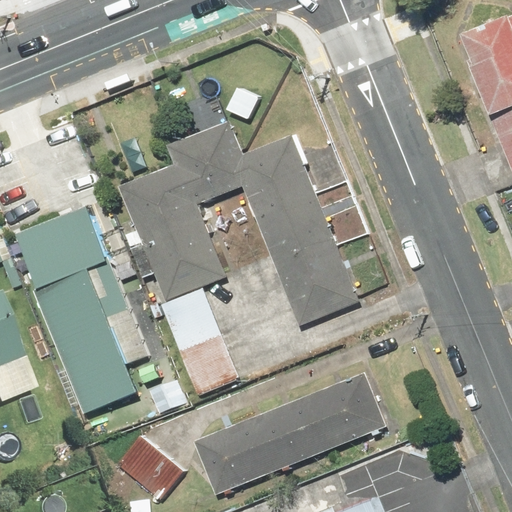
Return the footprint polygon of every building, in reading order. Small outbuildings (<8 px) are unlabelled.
[(511,16),(467,35),(511,145),(511,16)] [(183,161),(130,181),(153,241),(138,246),(150,276),(163,271),(174,299),(237,274),(209,202),(251,186),(304,322),(367,298),(304,134),(253,154),(240,119),(177,144),(183,161)] [(94,412),(150,389),(121,316),(138,309),(97,203),(23,232),(94,412)] [(0,264),(6,261),(18,287),(28,283),(4,228),(0,229),(0,264)] [(213,288),(170,304),(205,394),(248,377),(213,288)] [(0,289),(0,401),(39,386),(0,289)] [(395,427),(374,372),(205,438),(226,493),(395,427)] [(193,403),(184,379),(157,389),(166,413),(193,403)] [(150,434),(125,463),(169,500),(193,471),(150,434)] [(384,511),(377,492),(326,511),(384,511)]
